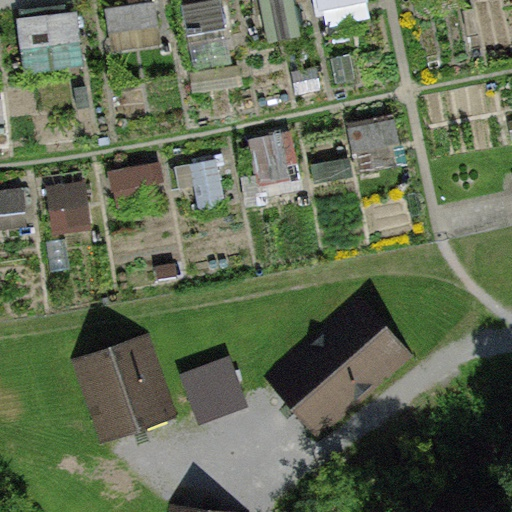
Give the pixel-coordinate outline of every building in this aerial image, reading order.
[(121,50),(172,40),(163,0),(126,0),(111,3),(121,50)] [(329,0),(332,18),(374,13),(372,0),(329,0)] [(27,11),(30,65),(93,62),(90,8),(27,11)] [(121,200),(167,197),(164,162),(119,165),(121,200)] [(29,176),(0,181),(0,226),(38,218),(29,176)] [(95,176),(56,181),(61,221),(100,217),(95,176)] [(402,338),(365,298),(282,375),(319,415),(402,338)] [(150,347),(92,367),(120,448),(179,428),(150,347)]
